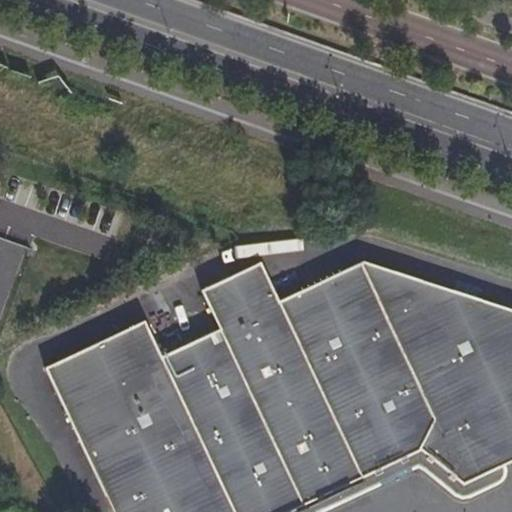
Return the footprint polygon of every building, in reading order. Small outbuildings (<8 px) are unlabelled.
[(434,419),(363,262),(278,299),(361,480),(391,467),(421,452),(434,419)] [(434,419),(421,452),(449,474),(463,486),(511,462),(511,310),(363,262),(434,419)] [(361,480),(278,299),(257,265),(202,290),(220,324),(303,507),(331,495),(361,480)] [(293,511),(303,507),(220,324),(155,355),(234,511),(293,511)] [(234,511),(155,355),(141,325),(47,368),(112,511),(234,511)]
